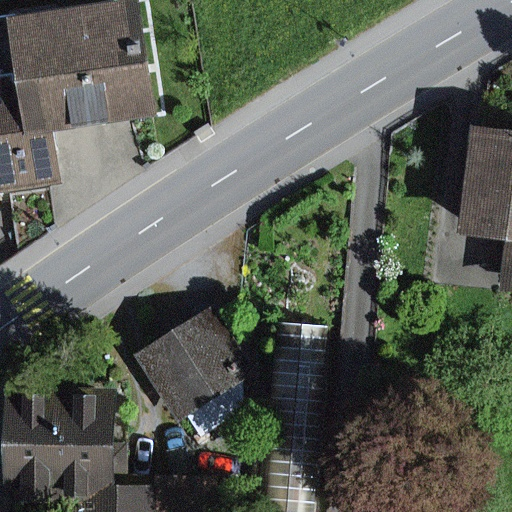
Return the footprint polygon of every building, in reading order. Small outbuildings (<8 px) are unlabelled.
[(160,0),(124,0),(35,13),(46,82),(57,80),(66,131),(178,115),(160,0)] [(29,75),(0,80),(0,204),(15,202),(13,189),(74,179),(66,131),(57,80),(46,82),(31,85),(29,75)] [(511,134),(452,129),(436,282),(511,289),(511,134)] [(201,305),(138,345),(182,415),(246,375),(201,305)] [(127,393),(14,392),(12,511),(231,511),(232,476),(126,475),(127,393)]
